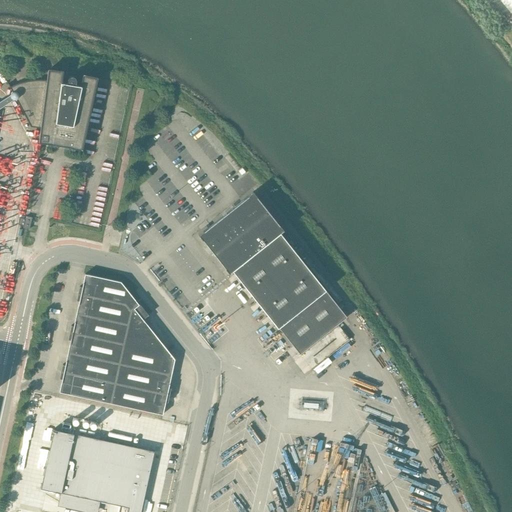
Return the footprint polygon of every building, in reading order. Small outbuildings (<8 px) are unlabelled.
[(54,145),(67,147),(82,150),(97,79),(82,76),(80,86),(75,85),(76,81),(76,80),(76,79),(75,78),(74,77),(73,76),(72,76),(71,76),(70,76),(69,77),(69,78),(68,78),(68,79),(67,84),(62,83),(63,72),(48,70),(46,81),(37,81),(28,82),(19,84),(11,88),(9,84),(8,84),(12,92),(11,93),(11,94),(10,95),(10,96),(11,97),(11,98),(12,99),(13,100),(14,100),(15,100),(16,100),(31,128),(31,127),(40,128),(39,143),(54,145)] [(283,231),(253,192),(198,235),(229,274),(229,273),(232,271),(234,274),(277,328),(278,328),(299,354),(346,317),(280,233),(282,231),(283,231)] [(23,228),(27,229),(29,229),(32,218),(26,216),(25,219),(19,218),(18,224),(24,225),(23,228)] [(131,310),(138,304),(120,282),(85,274),(82,287),(79,286),(78,294),(125,304),(131,310)] [(76,314),(128,325),(131,310),(125,304),(78,294),(76,301),(79,301),(76,314)] [(123,344),(119,364),(171,375),(174,359),(142,319),(148,315),(139,304),(138,304),(131,310),(128,325),(123,344)] [(128,325),(76,314),(73,326),(71,326),(69,333),(123,344),(128,325)] [(119,364),(123,344),(69,333),(68,340),(70,340),(67,353),(119,364)] [(61,372),(115,383),(119,364),(67,353),(65,365),(62,365),(61,372)] [(115,383),(169,395),(170,388),(168,388),(171,375),(119,364),(115,383)] [(115,383),(61,372),(59,379),(62,379),(59,392),(110,403),(115,383)] [(169,395),(115,383),(110,403),(162,415),(165,402),(167,402),(169,395)] [(63,423),(61,430),(68,432),(70,425),(63,423)] [(53,429),(40,488),(60,493),(100,501),(128,507),(126,511),(140,511),(154,451),(53,429)]
